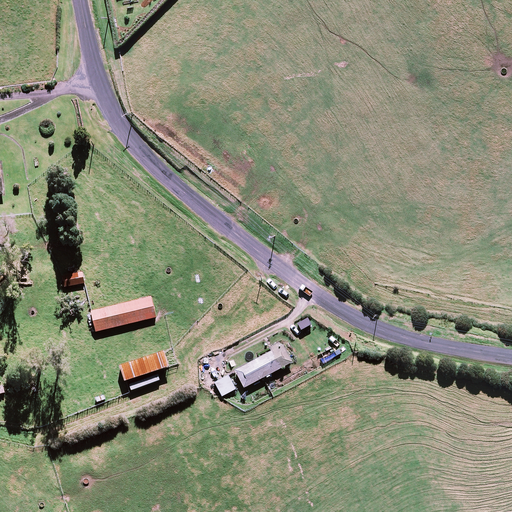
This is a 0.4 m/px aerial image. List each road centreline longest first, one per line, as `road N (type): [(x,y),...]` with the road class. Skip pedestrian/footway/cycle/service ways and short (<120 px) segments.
road 1 (tertiary): [(511,358),(379,331),(311,291),(186,195),(120,126),(100,82),(81,0)]
road 2 (track): [(0,434),(88,424),(181,375),(266,257)]
